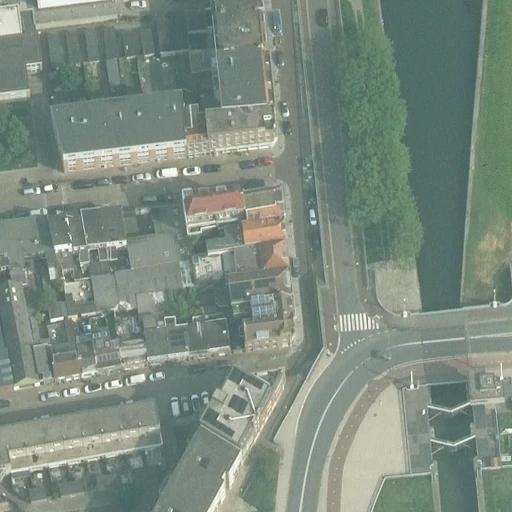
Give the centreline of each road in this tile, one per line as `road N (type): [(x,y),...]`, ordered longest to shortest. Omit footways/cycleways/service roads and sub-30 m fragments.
road 1 (residential): [(297,167),(312,340),(296,363),(0,416)]
road 2 (residential): [(317,0),(350,314),(373,357)]
road 3 (residential): [(0,204),(297,167)]
road 4 (tertiary): [(296,511),(319,420),(338,384),(373,357)]
road 5 (residential): [(297,167),(282,0)]
road 6 (tertiary): [(373,357),(496,338)]
